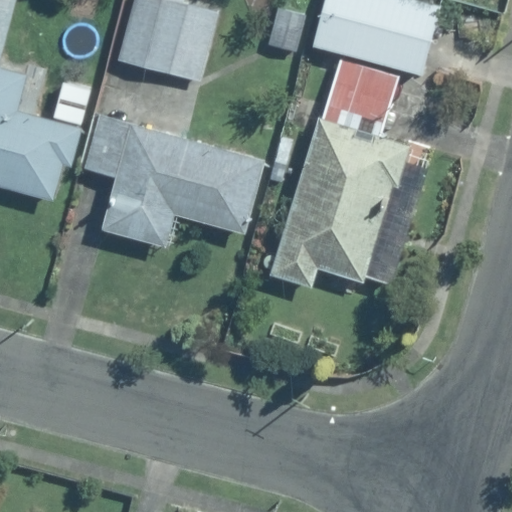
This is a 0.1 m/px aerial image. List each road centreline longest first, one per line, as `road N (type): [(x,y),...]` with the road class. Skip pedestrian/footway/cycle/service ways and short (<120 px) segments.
road 1 (residential): [(0,376),(458,496)]
road 2 (residential): [(458,496),(511,294)]
